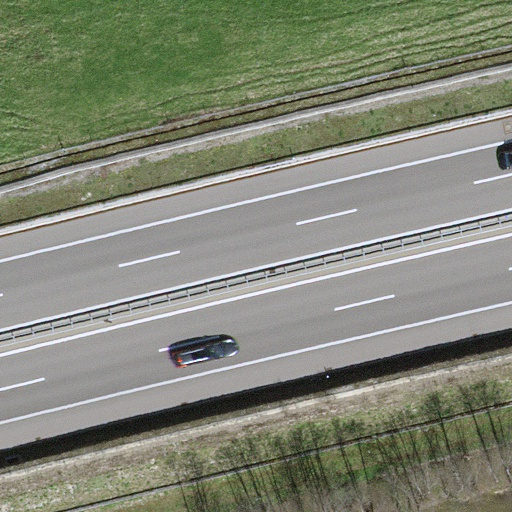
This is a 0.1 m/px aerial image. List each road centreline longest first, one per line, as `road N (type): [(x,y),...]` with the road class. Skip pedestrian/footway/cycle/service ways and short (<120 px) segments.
road 1 (motorway): [(0,390),(511,267)]
road 2 (motorway): [(511,173),(0,295)]
